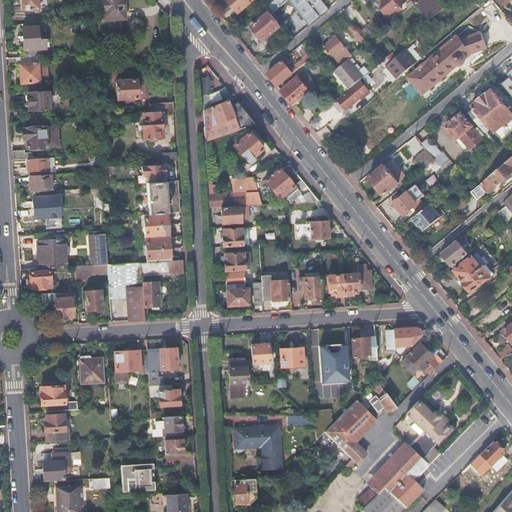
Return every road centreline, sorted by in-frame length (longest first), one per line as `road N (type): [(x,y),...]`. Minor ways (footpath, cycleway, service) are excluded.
road 1 (residential): [(202,326),(189,52),(210,30)]
road 2 (residential): [(202,326),(431,307)]
road 3 (residential): [(339,190),(511,47)]
road 4 (residential): [(214,511),(202,326)]
road 5 (residential): [(202,326),(29,336)]
road 6 (unknown): [(465,349),(393,418),(364,470)]
road 7 (tertiary): [(12,357),(22,511)]
road 8 (tertiary): [(0,172),(8,319)]
road 9 (primary): [(339,190),(251,80)]
road 10 (residential): [(405,275),(511,188)]
road 11 (primary): [(511,406),(431,307)]
road 12 (residential): [(251,80),(347,0)]
